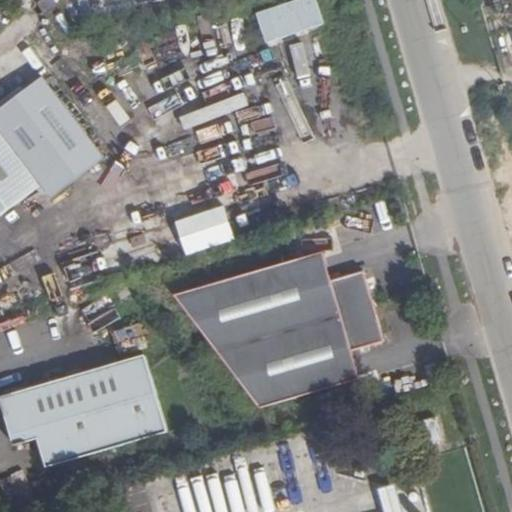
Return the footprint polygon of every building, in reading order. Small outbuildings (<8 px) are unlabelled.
[(270,42),(330,23),(322,0),(293,0),(259,11),(270,42)] [(0,134),(0,217),(40,187),(0,134)] [(162,223),(169,258),(220,248),(213,213),(162,223)] [(173,294),(260,408),(360,379),(352,351),(384,341),(364,271),(331,281),(323,252),(173,294)] [(167,432),(145,355),(0,396),(0,397),(15,446),(37,440),(45,467),(167,432)]
